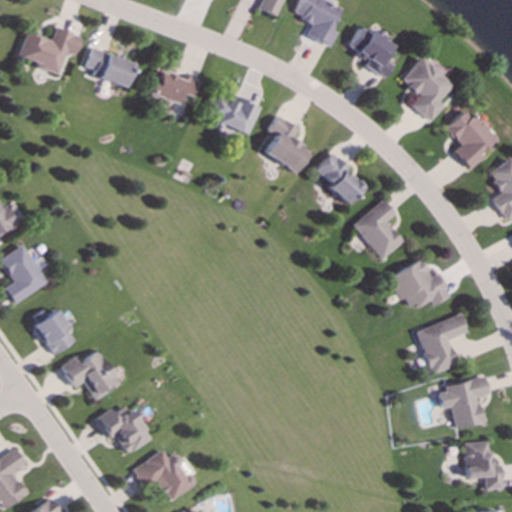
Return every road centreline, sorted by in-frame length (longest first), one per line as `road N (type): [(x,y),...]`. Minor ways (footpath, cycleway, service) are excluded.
road 1 (residential): [(92,0),(264,65),(360,125),(403,164),(468,247),(511,340)]
road 2 (residential): [(109,511),(0,355)]
